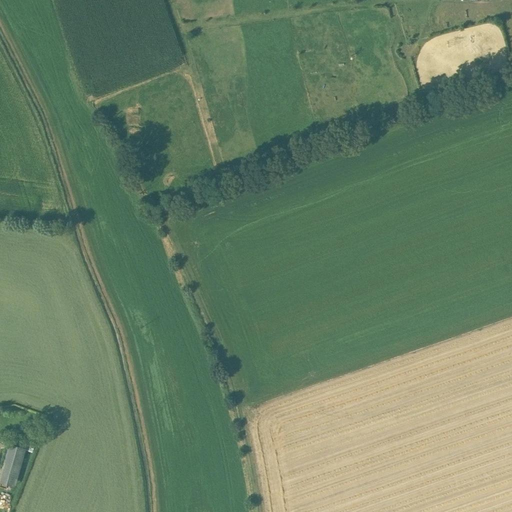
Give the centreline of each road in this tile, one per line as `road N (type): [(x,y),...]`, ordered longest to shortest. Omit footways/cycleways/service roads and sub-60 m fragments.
road 1 (track): [(511,77),(169,211)]
road 2 (track): [(260,511),(239,398),(169,211)]
